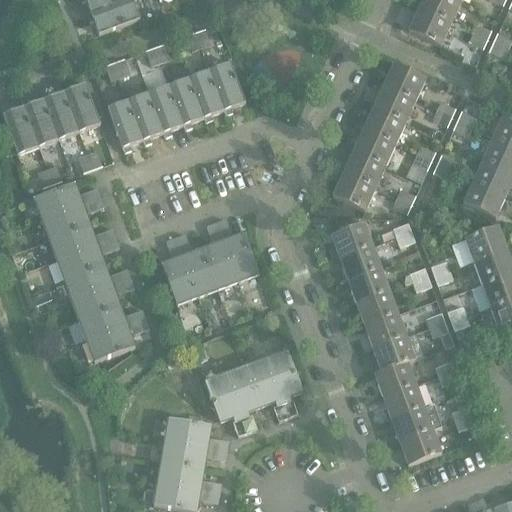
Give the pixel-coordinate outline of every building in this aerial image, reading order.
[(80,0),(83,6),(87,5),(92,17),(92,18),(133,3),(131,0),(80,0)] [(452,28),(462,5),(450,0),(425,0),(420,12),(452,28)] [(505,0),(489,0),(488,3),(503,10),(507,1),(505,0)] [(141,24),(133,3),(92,18),(92,17),(88,19),(91,27),(94,25),(99,39),(141,24)] [(442,50),(452,28),(420,12),(409,35),(442,50)] [(476,28),(472,37),(487,44),(491,35),(476,28)] [(205,33),(196,37),(202,52),(211,49),(205,33)] [(196,37),(187,40),(193,56),(202,52),(196,37)] [(472,37),(468,46),(483,53),(487,44),(472,37)] [(497,38),(493,47),(508,54),(511,45),(497,38)] [(493,47),(488,56),(503,63),(508,54),(493,47)] [(165,48),(156,52),(162,67),(171,64),(165,48)] [(156,52),(147,55),(153,71),(162,67),(156,52)] [(125,63),(116,67),(121,82),(131,79),(125,63)] [(116,67),(106,70),(112,86),(121,82),(116,67)] [(246,107),(231,67),(210,74),(225,115),(225,116),(226,120),(233,118),(231,113),(246,107)] [(394,69),(383,91),(416,106),(427,84),(394,69)] [(205,123),(204,123),(206,128),(213,125),(211,121),(225,116),(225,115),(210,74),(190,82),(205,123)] [(185,130),(184,131),(186,135),(193,132),(191,128),(204,123),(205,123),(190,82),(169,90),(185,130)] [(71,94),(64,97),(79,137),(100,129),(85,88),(76,92),(75,88),(69,90),(71,94)] [(164,138),(166,143),(173,140),(171,136),(184,131),(185,130),(169,90),(149,97),(164,138)] [(383,91),(373,113),(406,128),(416,106),(383,91)] [(59,145),(79,137),(64,97),(56,100),(55,95),(49,98),(50,102),(44,104),(59,145)] [(144,146),(145,150),(152,148),(151,143),(164,138),(149,97),(129,105),(144,146)] [(30,109),(23,112),(39,152),(59,145),(44,104),(36,107),(34,103),(28,105),(30,109)] [(107,113),(124,158),(132,155),(131,151),(144,146),(129,105),(107,113)] [(442,107),(437,116),(452,123),(457,114),(442,107)] [(17,160),(39,152),(23,112),(16,115),(14,111),(9,113),(10,117),(3,119),(17,160)] [(373,113),(363,135),(396,150),(406,128),(373,113)] [(437,116),(433,125),(448,132),(452,123),(437,116)] [(462,116),(458,125),(472,132),(477,123),(462,116)] [(511,122),(503,119),(493,141),(511,149),(511,122)] [(458,125),(454,134),(468,141),(472,132),(458,125)] [(363,135),(353,157),(386,172),(396,150),(363,135)] [(511,176),(511,149),(493,141),(483,163),(511,176)] [(421,150),(417,159),(432,166),(437,157),(421,150)] [(96,155),(87,159),(93,175),(102,171),(96,155)] [(353,157),(343,179),(376,194),(386,172),(353,157)] [(87,159),(78,162),(83,178),(93,175),(87,159)] [(417,159),(413,168),(428,175),(432,166),(417,159)] [(442,160),(438,169),(453,176),(457,167),(442,160)] [(511,186),(511,176),(483,163),(473,185),(506,200),(511,186)] [(438,169),(434,178),(448,185),(453,176),(438,169)] [(56,170),(47,174),(53,189),(62,186),(56,170)] [(47,174),(38,177),(43,193),(53,189),(47,174)] [(376,194),(343,179),(333,201),(365,216),(376,194)] [(495,223),(506,200),(473,185),(463,208),(495,223)] [(41,224),(101,202),(97,193),(79,199),(74,188),(34,203),(41,224)] [(401,194),(397,203),(412,210),(417,201),(401,194)] [(101,202),(41,224),(49,245),(90,230),(86,219),(104,212),(101,202)] [(397,203),(393,212),(408,219),(412,210),(397,203)] [(226,224),(217,227),(239,287),(260,279),(245,238),(233,242),(226,224)] [(203,254),(219,294),(239,287),(217,227),(207,231),(214,250),(203,254)] [(331,240),(340,263),(374,251),(365,228),(331,240)] [(409,228),(394,234),(397,243),(413,237),(409,228)] [(90,230),(49,245),(56,265),(116,243),(112,233),(94,240),(90,230)] [(465,243),(473,267),(507,254),(498,231),(465,243)] [(413,237),(397,243),(401,253),(416,247),(413,237)] [(176,242),(198,302),(219,294),(203,254),(193,257),(186,239),(176,242)] [(177,310),(198,302),(176,242),(167,246),(174,265),(162,269),(177,310)] [(116,243),(56,265),(63,285),(105,270),(101,259),(119,253),(116,243)] [(374,251),(340,263),(348,286),(382,273),(374,251)] [(511,277),(511,266),(507,254),(473,267),(482,289),(511,277)] [(445,266),(432,271),(435,281),(449,276),(445,266)] [(105,270),(63,285),(71,305),(130,283),(127,273),(108,280),(105,270)] [(348,286),(357,309),(391,296),(382,273),(348,286)] [(426,273),(410,279),(414,288),(429,282),(426,273)] [(449,276),(435,281),(439,290),(452,285),(449,276)] [(490,311),(511,303),(511,277),(482,289),(490,311)] [(429,282),(414,288),(418,297),(433,292),(429,282)] [(130,283),(71,305),(78,325),(119,310),(116,300),(134,293),(130,283)] [(357,309),(365,331),(399,318),(391,296),(357,309)] [(511,330),(511,303),(490,311),(499,335),(511,330)] [(119,310),(78,325),(86,346),(145,324),(142,314),(123,321),(119,310)] [(462,311),(448,316),(452,325),(466,320),(462,311)] [(365,331),(374,354),(407,341),(399,318),(365,331)] [(443,318),(427,324),(431,333),(446,327),(443,318)] [(466,320),(452,325),(455,335),(469,330),(466,320)] [(130,340),(149,333),(145,324),(86,346),(94,367),(135,352),(130,340)] [(446,327),(431,333),(434,342),(450,337),(446,327)] [(374,354),(381,374),(382,376),(408,365),(408,366),(416,364),(407,341),(374,354)] [(266,363),(288,423),(298,419),(291,400),(303,396),(288,355),(266,363)] [(288,423),(266,363),(246,370),(261,411),(272,407),(279,426),(288,423)] [(374,377),(383,401),(417,389),(408,366),(408,365),(382,376),(381,374),(374,377)] [(452,366),(436,372),(440,381),(455,376),(452,366)] [(261,411),(246,370),(226,378),(248,438),(258,434),(251,415),(261,411)] [(455,376),(440,381),(443,391),(459,385),(455,376)] [(248,438),(226,378),(205,385),(220,427),(232,422),(239,441),(248,438)] [(383,401),(392,424),(425,412),(417,389),(383,401)] [(468,411),(453,417),(456,426),(472,421),(468,411)] [(392,424),(400,447),(434,434),(425,412),(392,424)] [(472,421),(456,426),(459,436),(475,430),(472,421)] [(227,456),(228,446),(208,443),(211,430),(168,423),(165,445),(227,456)] [(443,458),(434,434),(400,447),(409,470),(443,458)] [(227,456),(165,445),(161,467),(203,474),(205,463),(225,466),(227,456)] [(203,474),(161,467),(158,488),(220,498),(221,488),(202,485),(203,474)] [(220,498),(158,488),(154,511),(161,511),(197,511),(198,505),(218,509),(220,498)]
